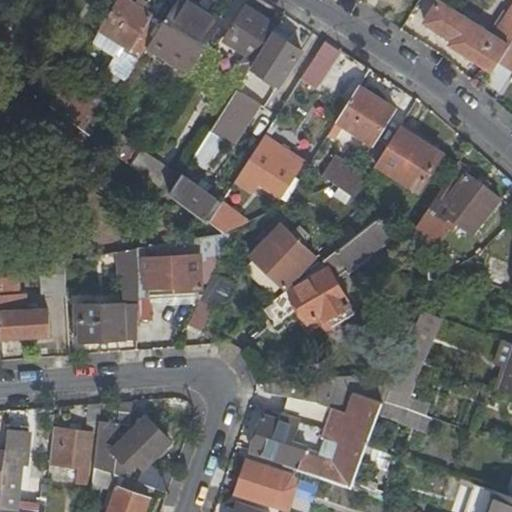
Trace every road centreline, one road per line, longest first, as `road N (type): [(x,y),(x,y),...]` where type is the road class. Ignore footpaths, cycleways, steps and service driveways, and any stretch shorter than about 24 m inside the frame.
road 1 (residential): [(0,390),(206,379),(215,416),(182,511)]
road 2 (residential): [(302,0),(429,82),(511,148)]
